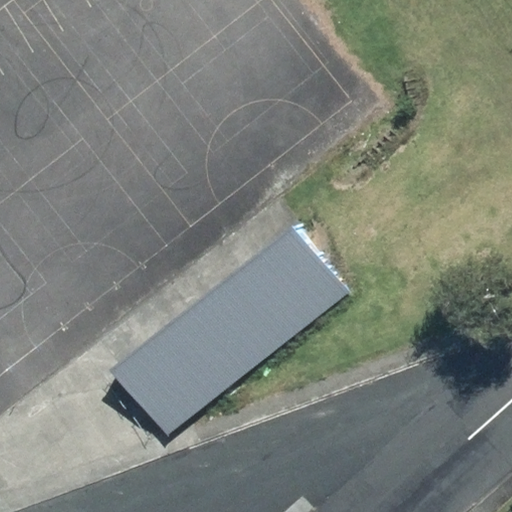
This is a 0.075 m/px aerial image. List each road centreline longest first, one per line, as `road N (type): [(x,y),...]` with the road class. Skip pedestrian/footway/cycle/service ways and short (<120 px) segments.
road 1 (unknown): [(112,511),(334,430),(367,426),(467,452)]
road 2 (residential): [(401,511),(511,413)]
